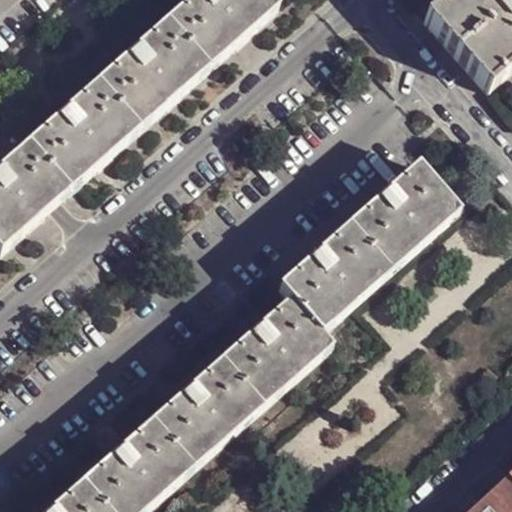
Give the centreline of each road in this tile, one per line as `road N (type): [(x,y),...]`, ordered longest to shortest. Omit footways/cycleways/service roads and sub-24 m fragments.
road 1 (residential): [(372,0),(511,171)]
road 2 (residential): [(511,422),(416,511)]
